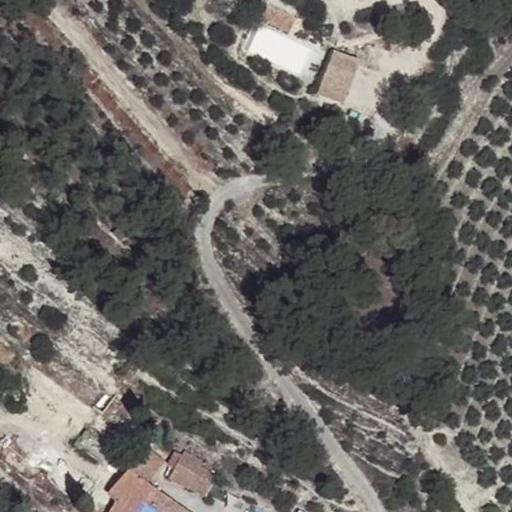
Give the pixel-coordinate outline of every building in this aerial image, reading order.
[(256,18),(252,27),(283,41),(287,30),(256,18)] [(301,32),(288,27),(287,30),(283,41),(296,45),(301,32)] [(155,457),(136,447),(120,472),(140,482),(155,457)] [(170,451),(163,463),(171,467),(179,455),(170,451)] [(201,460),(182,453),(180,457),(175,469),(169,480),(189,489),(201,460)] [(180,457),(179,455),(171,467),(175,469),(180,457)] [(140,482),(120,472),(103,501),(110,507),(113,502),(127,511),(144,511),(156,492),(140,482)] [(188,511),(156,492),(144,511),(188,511)] [(127,511),(113,502),(110,507),(107,510),(105,511),(127,511)] [(105,511),(107,510),(97,503),(91,511),(105,511)]
